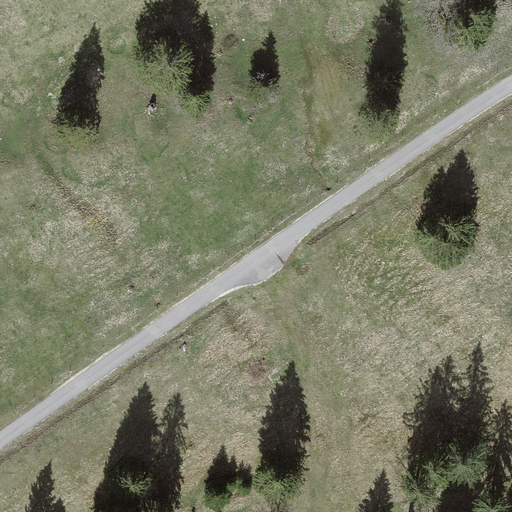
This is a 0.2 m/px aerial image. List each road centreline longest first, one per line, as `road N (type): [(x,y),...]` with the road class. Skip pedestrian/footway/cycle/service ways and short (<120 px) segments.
road 1 (unclassified): [(511,82),(0,441)]
road 2 (track): [(311,511),(307,421),(262,253)]
